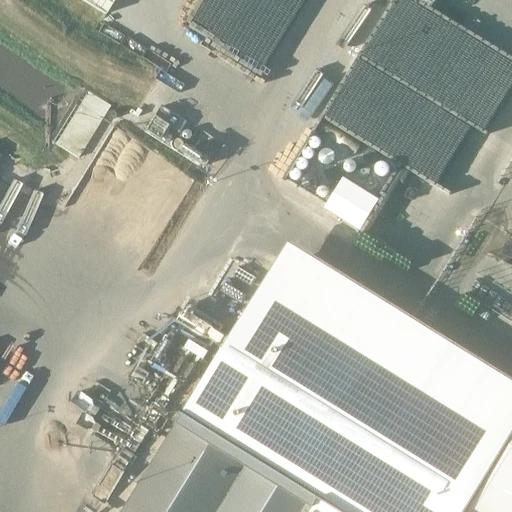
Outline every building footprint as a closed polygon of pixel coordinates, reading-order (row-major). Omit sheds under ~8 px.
[(106,39),(127,41),(130,16),(108,14),(106,39)] [(414,111),(353,81),(361,65),(361,50),(321,130),(321,143),(333,155),(336,156),(353,157),(354,123),(408,124),(408,118),(423,125),(409,152),(422,164),(422,181),(432,186),(446,186),(453,192),(462,183),(472,193),(482,198),(493,186),(502,169),(511,169),(511,158),(511,157),(446,124),(427,124),(431,117),(430,117),(419,106),(414,111)] [(77,167),(112,114),(89,99),(55,152),(77,167)] [(125,139),(103,167),(111,173),(133,145),(125,139)] [(144,214),(153,222),(179,191),(163,178),(149,195),(156,200),(144,214)] [(379,200),(343,178),(324,209),(360,231),(379,200)] [(392,273),(420,304),(449,278),(435,262),(445,253),(431,237),(392,273)] [(511,511),(511,432),(509,437),(263,284),(217,359),(183,414),(181,413),(180,414),(182,415),(122,511),(511,511)] [(445,348),(497,370),(505,350),(453,328),(445,348)] [(114,376),(129,382),(133,373),(117,367),(114,376)]
